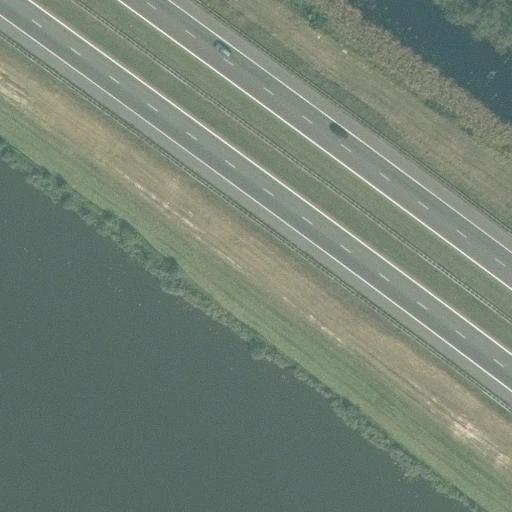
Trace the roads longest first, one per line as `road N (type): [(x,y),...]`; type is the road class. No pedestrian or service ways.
road 1 (motorway): [(0,1),(511,376)]
road 2 (motorway): [(511,282),(128,0)]
